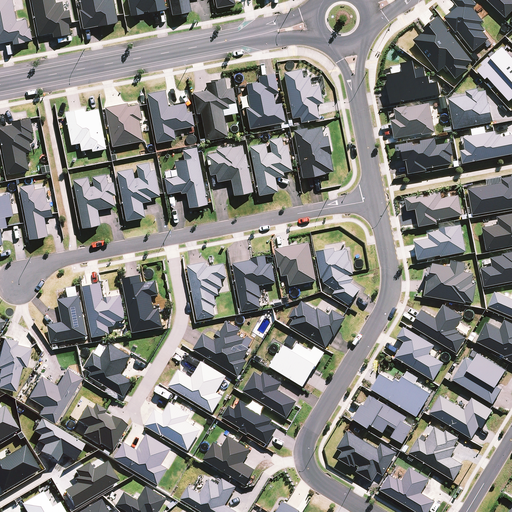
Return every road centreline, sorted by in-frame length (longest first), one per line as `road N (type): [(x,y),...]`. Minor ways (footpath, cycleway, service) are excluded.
road 1 (residential): [(374,199),(390,294),(305,440)]
road 2 (residential): [(0,84),(260,34)]
road 3 (residential): [(169,236),(374,199)]
road 4 (residential): [(169,236),(180,329),(126,417)]
road 5 (residential): [(18,280),(37,267),(169,236)]
